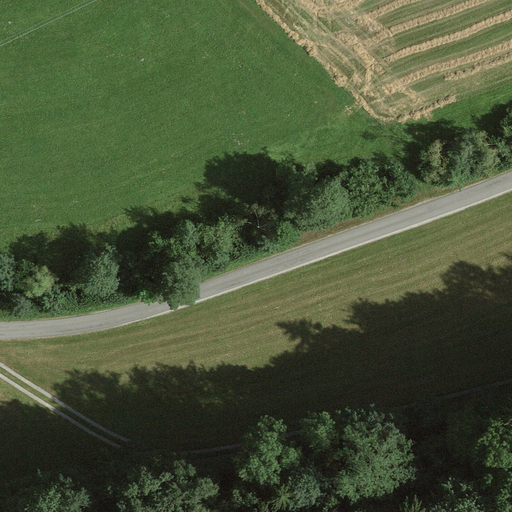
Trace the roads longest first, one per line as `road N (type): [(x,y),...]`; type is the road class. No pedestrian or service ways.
road 1 (track): [(0,368),(101,433),(188,459),(511,386)]
road 2 (unclassified): [(0,330),(89,322),(161,304),(511,179)]
